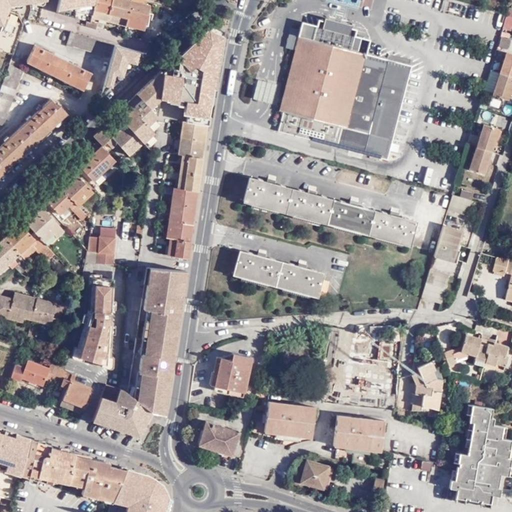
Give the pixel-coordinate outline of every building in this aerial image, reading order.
[(0,0),(0,49),(13,54),(19,32),(24,17),(40,22),(42,5),(45,6),(45,0),(0,0)] [(58,0),(57,7),(56,12),(86,19),(91,21),(92,17),(93,8),(95,0),(58,0)] [(97,0),(96,8),(109,11),(111,0),(97,0)] [(109,13),(128,18),(132,0),(131,0),(129,0),(111,0),(109,11),(109,13)] [(146,23),(150,5),(144,3),(145,0),(130,0),(131,0),(132,0),(128,18),(146,23)] [(93,8),(92,17),(107,20),(109,13),(109,11),(96,8),(93,8)] [(107,20),(126,25),(128,18),(109,13),(107,20)] [(511,26),(511,17),(505,16),(503,24),(511,26)] [(145,29),(146,23),(128,18),(126,25),(145,29)] [(300,22),(299,29),(294,49),(278,110),(282,110),(277,130),(394,160),(417,66),(372,54),(375,40),(360,36),(361,30),(317,19),(315,26),(300,22)] [(294,49),(299,29),(290,26),(285,46),(294,49)] [(179,56),(207,63),(208,64),(217,66),(222,34),(210,27),(179,56)] [(115,44),(71,31),(67,45),(73,47),(74,45),(112,56),(115,44)] [(510,48),(511,40),(511,38),(499,35),(495,50),(502,52),(504,47),(510,48)] [(27,60),(35,65),(37,62),(76,81),(75,84),(83,88),(92,72),(35,44),(27,60)] [(146,53),(115,44),(112,56),(104,93),(113,84),(116,72),(124,74),(146,53)] [(511,53),(506,52),(492,93),(506,99),(511,82),(509,82),(510,76),(511,76),(511,53)] [(188,122),(207,124),(217,66),(208,64),(207,63),(179,56),(163,71),(158,121),(167,123),(170,119),(184,121),(188,122)] [(37,62),(35,65),(75,84),(76,81),(37,62)] [(0,123),(3,124),(24,70),(10,63),(0,89),(0,123)] [(163,71),(160,70),(135,95),(140,101),(121,119),(125,124),(143,143),(156,130),(158,121),(160,98),(163,71)] [(124,74),(116,72),(113,84),(124,74)] [(277,85),(257,80),(252,99),(272,104),(277,85)] [(0,174),(68,112),(58,102),(57,103),(51,97),(0,145),(0,174)] [(198,193),(207,124),(188,122),(187,130),(186,139),(181,138),(178,154),(182,155),(186,155),(185,164),(184,172),(182,181),(182,188),(178,188),(172,239),(173,239),(171,255),(189,258),(198,193)] [(483,122),(479,135),(476,145),(491,150),(493,142),(498,129),(498,127),(483,122)] [(108,132),(99,130),(93,135),(103,146),(104,147),(114,138),(129,155),(143,143),(125,124),(112,137),(108,132)] [(479,135),(470,132),(467,142),(476,145),(479,135)] [(469,167),(484,172),(491,150),(476,145),(469,167)] [(104,147),(103,146),(82,166),(94,179),(101,171),(103,173),(117,160),(104,147)] [(142,159),(151,170),(152,162),(147,156),(142,159)] [(77,173),(61,187),(73,200),(77,204),(78,205),(94,191),(77,173)] [(253,176),(246,199),(413,244),(419,221),(253,176)] [(73,200),(61,187),(47,201),(59,214),(73,200)] [(171,239),(172,239),(178,188),(174,188),(167,238),(171,239)] [(459,195),(452,193),(448,208),(466,213),(473,193),(460,189),(459,195)] [(85,213),(78,205),(77,204),(73,208),(82,218),(84,217),(88,220),(90,218),(89,217),(85,213)] [(42,206),(26,220),(41,237),(44,241),(53,232),(57,236),(64,230),(42,206)] [(20,222),(5,236),(20,252),(25,257),(35,248),(31,242),(35,238),(20,222)] [(461,230),(442,225),(434,252),(453,257),(461,230)] [(53,232),(44,241),(45,242),(48,244),(57,236),(53,232)] [(112,263),(115,252),(117,236),(100,234),(99,236),(90,235),(88,249),(86,262),(98,262),(112,263)] [(0,241),(0,270),(8,262),(13,267),(18,262),(14,258),(20,252),(5,236),(0,241)] [(41,237),(38,241),(36,242),(38,245),(40,247),(45,242),(44,241),(41,237)] [(164,254),(171,255),(173,239),(172,239),(171,239),(170,246),(166,246),(164,254)] [(45,242),(40,247),(47,254),(48,254),(49,255),(50,255),(54,251),(48,244),(45,242)] [(79,266),(85,267),(86,262),(88,249),(83,244),(79,266)] [(325,270),(242,248),(235,272),(318,294),(319,293),(328,295),(332,280),(323,278),(325,270)] [(56,261),(60,258),(54,251),(50,255),(56,261)] [(434,252),(433,255),(452,261),(453,257),(434,252)] [(32,272),(35,269),(25,257),(22,259),(32,272)] [(504,263),(492,261),(490,271),(502,274),(504,263)] [(504,263),(502,274),(509,275),(511,265),(504,263)] [(153,285),(156,267),(146,266),(135,341),(141,341),(145,341),(150,309),(143,308),(147,285),(153,285)] [(181,314),(187,270),(156,267),(153,285),(147,285),(143,308),(150,309),(145,341),(176,344),(181,314)] [(429,269),(421,297),(440,301),(448,275),(429,269)] [(511,275),(509,275),(503,298),(511,300),(511,275)] [(113,312),(114,278),(93,277),(92,310),(89,310),(76,355),(111,365),(113,321),(110,321),(111,312),(113,312)] [(26,316),(33,318),(38,298),(16,292),(14,298),(0,294),(0,313),(24,321),(26,316)] [(33,318),(57,324),(64,305),(38,298),(33,318)] [(64,305),(57,324),(61,325),(64,319),(64,318),(67,306),(64,305)] [(365,361),(365,368),(366,369),(378,370),(379,350),(381,350),(382,336),(375,336),(375,342),(367,341),(368,334),(355,333),(354,341),(359,341),(359,360),(365,361)] [(477,349),(479,337),(464,333),(460,345),(460,349),(466,350),(466,352),(469,353),(474,353),(472,361),(483,363),(483,361),(486,350),(477,349)] [(493,339),(480,336),(479,337),(477,349),(486,350),(483,361),(493,363),(494,362),(504,364),(507,354),(504,354),(506,344),(493,340),(493,339)] [(144,354),(145,341),(141,341),(135,341),(128,389),(129,389),(137,396),(140,353),(144,354)] [(166,413),(176,344),(145,341),(144,354),(140,353),(137,396),(152,408),(166,413)] [(0,345),(0,375),(9,378),(17,351),(0,345)] [(460,345),(453,348),(458,360),(469,356),(469,353),(466,352),(466,350),(460,349),(460,345)] [(453,348),(445,351),(449,364),(458,361),(458,360),(453,348)] [(251,357),(232,353),(231,358),(221,357),(215,385),(245,392),(251,357)] [(419,370),(412,373),(416,384),(431,386),(431,389),(440,390),(442,378),(436,377),(433,369),(435,368),(431,359),(416,364),(419,370)] [(46,380),(61,385),(63,380),(67,372),(52,362),(49,369),(28,362),(26,369),(22,379),(44,386),(46,380)] [(15,365),(10,380),(21,383),(22,379),(26,369),(15,365)] [(91,387),(92,382),(70,374),(69,379),(91,387)] [(84,406),(91,387),(69,379),(68,382),(63,398),(84,406)] [(139,436),(150,413),(151,410),(137,399),(128,392),(124,389),(119,387),(105,383),(104,386),(92,420),(139,436)] [(431,386),(416,384),(414,392),(416,393),(415,397),(414,397),(412,409),(422,409),(422,405),(438,407),(440,390),(431,389),(431,386)] [(137,399),(137,396),(129,389),(128,389),(128,392),(137,399)] [(166,415),(166,413),(152,408),(137,396),(137,399),(151,410),(152,410),(166,415)] [(60,404),(82,413),(84,406),(63,398),(60,404)] [(313,406),(266,401),(263,432),(310,437),(313,406)] [(502,425),(493,423),(494,417),(490,416),(491,407),(471,403),(469,421),(472,421),(467,453),(459,452),(458,461),(460,461),(459,465),(457,464),(455,478),(452,478),(451,487),(458,487),(457,496),(491,502),(493,493),(500,495),(502,486),(498,485),(501,473),(509,474),(511,456),(509,456),(511,438),(501,436),(502,425)] [(209,412),(207,420),(213,422),(215,414),(209,412)] [(382,418),(335,414),(333,444),(379,449),(382,418)] [(207,420),(206,423),(223,427),(238,433),(239,430),(213,422),(207,420)] [(223,427),(206,423),(200,444),(232,454),(238,433),(223,427)] [(0,460),(6,463),(4,468),(21,473),(29,436),(3,428),(2,431),(0,430),(0,460)] [(46,442),(29,436),(24,457),(21,473),(36,478),(52,481),(53,477),(54,474),(61,476),(60,478),(84,484),(82,491),(96,495),(96,497),(109,500),(110,499),(113,491),(125,467),(46,442)] [(419,469),(429,470),(430,461),(420,459),(419,469)] [(323,488),(323,487),(329,467),(329,466),(307,460),(301,481),(323,488)] [(166,490),(162,485),(161,483),(155,479),(151,476),(146,473),(125,466),(125,467),(113,491),(110,499),(113,500),(127,505),(125,511),(164,511),(168,498),(167,494),(166,490)] [(329,467),(323,487),(327,488),(332,468),(329,467)] [(383,479),(375,477),(371,491),(380,493),(383,479)]
